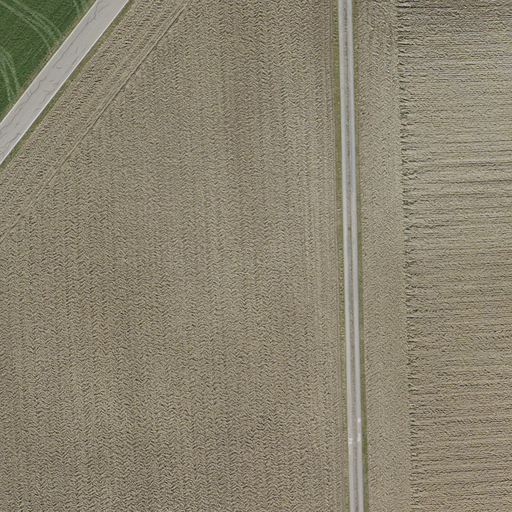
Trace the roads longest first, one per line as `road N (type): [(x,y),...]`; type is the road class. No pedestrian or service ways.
road 1 (track): [(358,511),(345,0)]
road 2 (tertiary): [(0,151),(119,0)]
